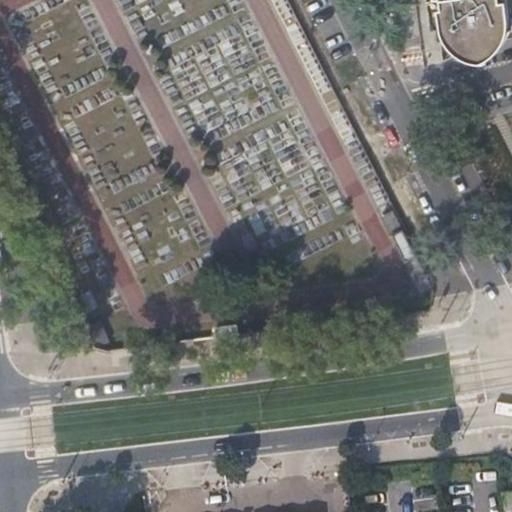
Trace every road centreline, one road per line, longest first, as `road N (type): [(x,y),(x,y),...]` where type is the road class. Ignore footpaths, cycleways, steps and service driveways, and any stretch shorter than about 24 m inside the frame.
road 1 (secondary): [(506,327),(226,375),(0,397)]
road 2 (secondary): [(5,476),(511,414)]
road 3 (residential): [(506,327),(397,104)]
